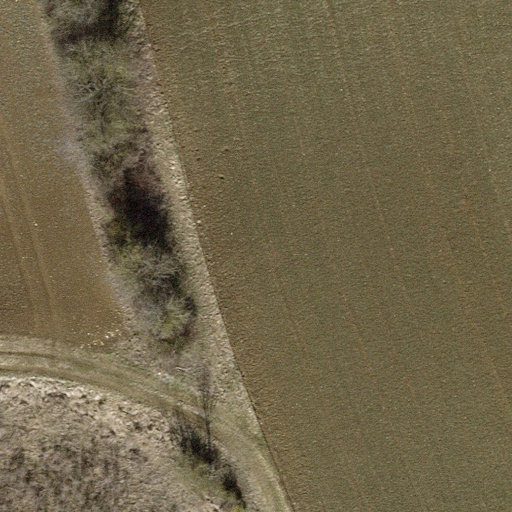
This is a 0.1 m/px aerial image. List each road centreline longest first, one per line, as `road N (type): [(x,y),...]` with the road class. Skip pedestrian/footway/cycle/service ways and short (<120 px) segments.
road 1 (track): [(127,0),(242,440)]
road 2 (track): [(0,359),(47,358),(146,385),(242,440),(289,511)]
